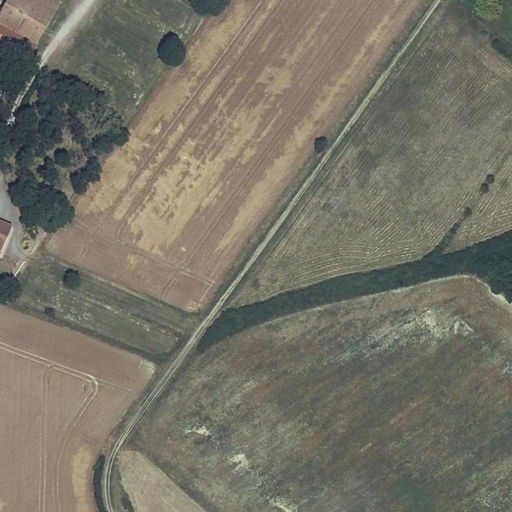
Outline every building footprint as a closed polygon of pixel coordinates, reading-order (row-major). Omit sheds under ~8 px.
[(0,56),(22,69),(59,3),(53,0),(8,0),(0,14),(0,56)] [(193,6),(179,0),(115,0),(183,31),(193,6)] [(156,44),(108,22),(98,43),(146,66),(156,44)] [(135,87),(89,63),(72,96),(117,119),(135,87)] [(0,224),(0,252),(1,253),(12,229),(0,224)]
